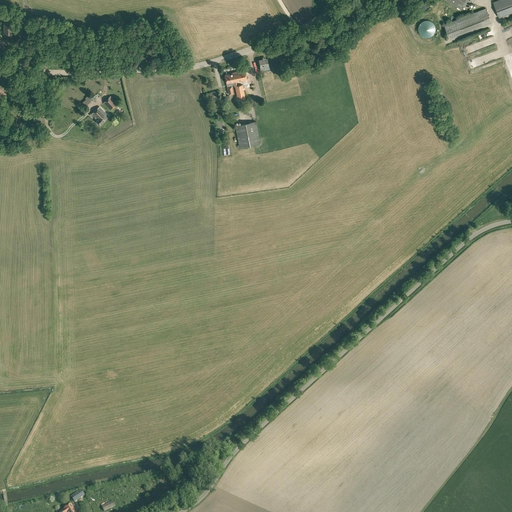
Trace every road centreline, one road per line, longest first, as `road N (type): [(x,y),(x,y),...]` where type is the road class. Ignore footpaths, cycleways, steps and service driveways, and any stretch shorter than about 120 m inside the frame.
road 1 (unclassified): [(183,511),(237,449),(477,230),(511,225)]
road 2 (tertiary): [(0,71),(202,68),(358,0)]
road 3 (track): [(511,388),(422,511)]
